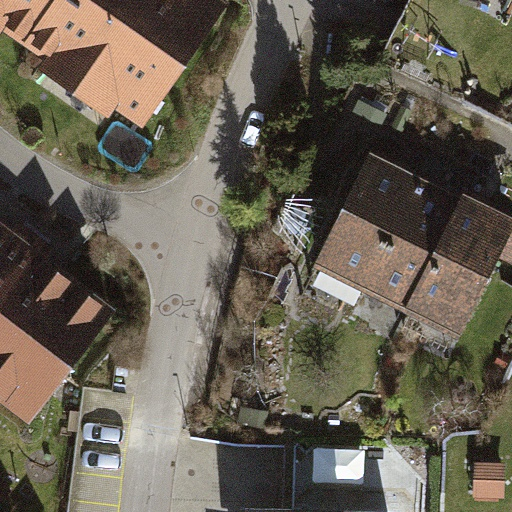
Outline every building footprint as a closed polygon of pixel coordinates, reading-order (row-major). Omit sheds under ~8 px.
[(0,0),(0,41),(15,52),(49,0),(0,0)] [(49,0),(15,52),(34,64),(26,76),(101,126),(109,114),(136,131),(219,7),(207,0),(49,0)] [(511,0),(493,0),(511,8),(511,0)] [(394,318),(452,197),(394,169),(400,156),(378,146),(372,159),(360,153),(302,274),(394,318)] [(394,318),(453,346),(493,262),(511,270),(511,235),(507,233),(511,225),(452,197),(394,318)] [(15,410),(36,426),(119,317),(49,264),(56,254),(19,226),(12,234),(0,224),(0,418),(5,422),(15,410)] [(499,470),(468,469),(467,498),(498,499),(499,470)]
